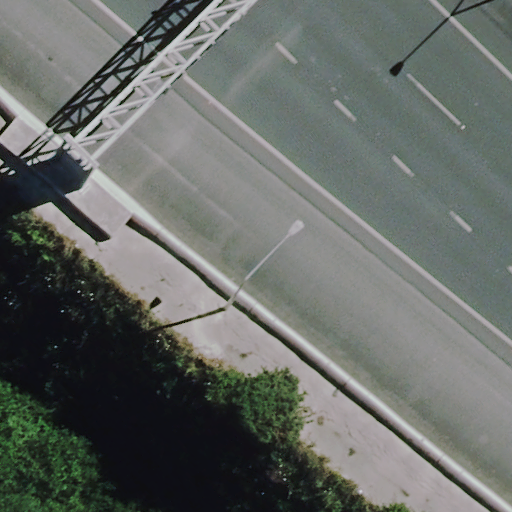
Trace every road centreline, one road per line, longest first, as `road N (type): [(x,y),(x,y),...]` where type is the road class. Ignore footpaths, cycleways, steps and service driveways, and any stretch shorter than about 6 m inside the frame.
road 1 (motorway): [(511,272),(145,0)]
road 2 (motorway): [(511,170),(337,0)]
